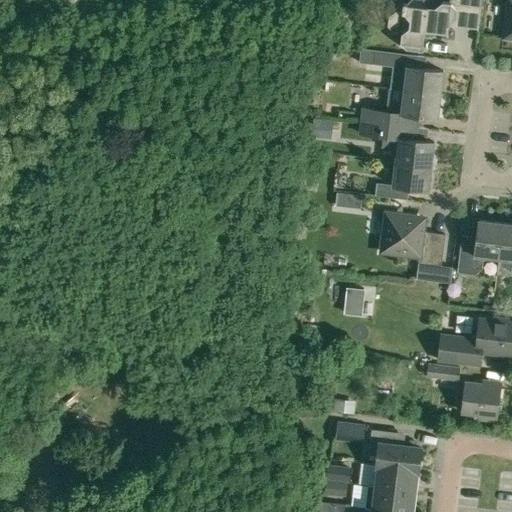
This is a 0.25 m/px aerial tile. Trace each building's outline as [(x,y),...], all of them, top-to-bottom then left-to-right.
[(425,30),(447,33),(448,25),(457,17),(457,11),(451,3),(430,0),(409,0),(405,3),(403,3),(402,11),(396,10),(389,16),(388,25),(393,33),(401,34),(400,42),(406,50),(423,52),(425,30)] [(371,64),(373,50),(361,48),(359,62),(371,64)] [(399,67),(401,53),(373,50),(371,64),(399,67)] [(407,66),(404,90),(440,94),(443,70),(423,68),(407,66)] [(437,118),(440,94),(404,90),(388,88),(385,110),(363,107),(361,121),(400,125),(417,127),(418,116),(437,118)] [(332,120),(314,118),(312,136),(330,138),(332,120)] [(415,139),(417,127),(400,125),(361,121),(359,135),(382,138),(381,147),(397,149),(395,161),(431,166),(434,142),(415,139)] [(375,195),(403,198),(404,186),(428,189),(431,166),(395,161),(392,185),(377,183),(375,195)] [(360,207),(362,194),(337,191),(335,204),(360,207)] [(416,278),(451,282),(453,267),(441,265),(445,234),(423,231),(425,217),(385,213),(381,252),(419,256),(416,278)] [(498,259),(503,223),(478,220),(476,241),(462,240),(458,272),(475,274),(482,267),(484,257),(498,259)] [(511,223),(503,223),(498,259),(511,260),(511,264),(511,270),(511,223)] [(473,338),(458,336),(438,334),(436,359),(480,364),(482,350),(511,353),(511,322),(508,322),(506,318),(496,317),(493,321),(479,319),(478,334),(473,338)] [(424,377),(457,381),(459,368),(426,364),(424,377)] [(478,417),(496,420),(500,387),(465,382),(461,411),(478,413),(478,417)] [(335,409),(348,411),(350,397),(337,396),(335,409)] [(337,421),(335,440),(362,443),(365,424),(337,421)] [(376,452),(375,464),(418,470),(421,448),(403,445),(405,432),(372,428),(369,451),(376,452)] [(374,481),(374,460),(364,460),(364,481),(374,481)] [(376,468),(374,485),(374,486),(412,491),(413,481),(417,481),(418,470),(375,464),(374,468),(376,468)] [(326,480),(347,483),(349,470),(328,467),(326,480)] [(345,495),(347,483),(326,480),(324,493),(345,495)] [(364,507),(371,508),(371,507),(407,511),(413,511),(415,501),(411,501),(412,491),(374,486),(374,485),(367,485),(364,507)] [(342,511),(344,505),(321,502),(319,511),(342,511)]
